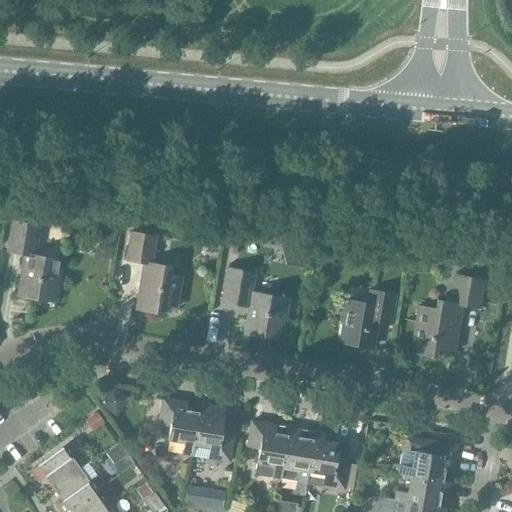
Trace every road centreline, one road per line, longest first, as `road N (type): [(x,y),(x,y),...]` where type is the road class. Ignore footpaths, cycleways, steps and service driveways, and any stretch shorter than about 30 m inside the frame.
road 1 (residential): [(498,407),(82,338),(29,345),(0,363)]
road 2 (secondary): [(420,107),(0,70)]
